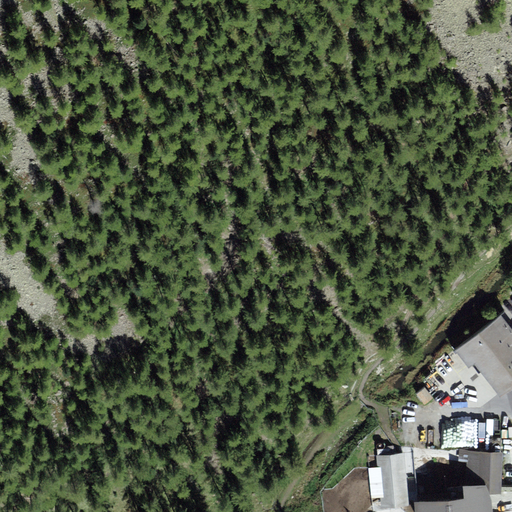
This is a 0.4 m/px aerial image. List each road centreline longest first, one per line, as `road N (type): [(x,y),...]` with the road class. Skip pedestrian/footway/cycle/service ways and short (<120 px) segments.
road 1 (unknown): [(511,413),(388,416),(364,447),(343,511)]
road 2 (unknown): [(346,392),(499,232)]
